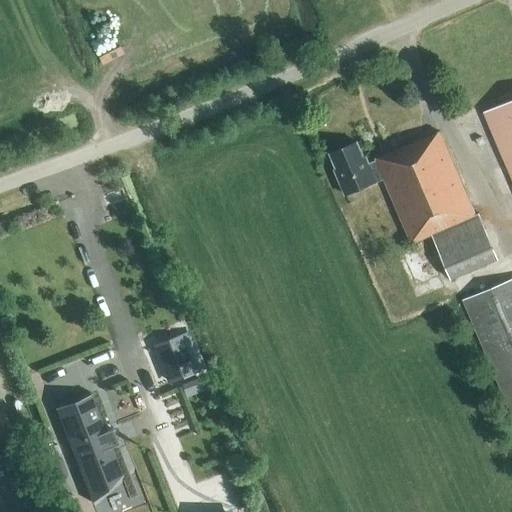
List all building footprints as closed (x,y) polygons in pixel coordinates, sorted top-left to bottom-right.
[(511,180),(511,101),(483,113),(511,180)] [(475,216),(439,132),(375,160),(375,161),(366,164),(357,142),(330,154),(336,170),(334,170),(345,195),(383,178),(411,244),(413,248),(418,245),(417,241),(431,235),(450,280),(498,259),(479,214),(475,216)] [(391,312),(406,306),(393,276),(379,283),(391,312)] [(511,415),(511,279),(463,301),(511,416),(511,415)] [(156,344),(171,383),(201,371),(186,333),(156,344)] [(186,398),(205,391),(200,378),(181,385),(186,398)] [(93,402),(57,416),(82,481),(119,467),(111,447),(117,445),(111,429),(105,431),(93,402)] [(9,442),(0,443),(0,448),(2,463),(12,461),(9,442)] [(131,473),(93,497),(103,511),(123,511),(147,497),(131,473)] [(226,505),(235,501),(225,478),(216,481),(226,505)]
